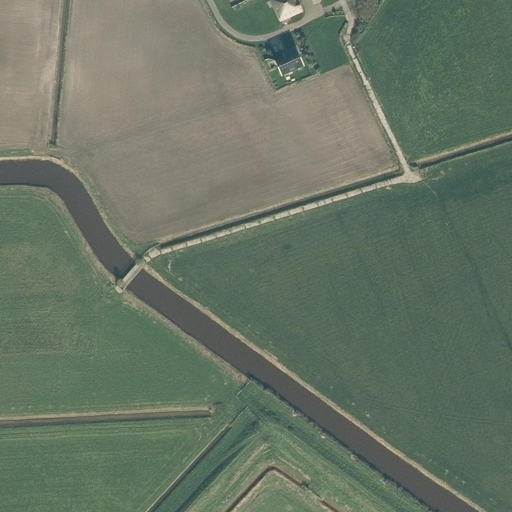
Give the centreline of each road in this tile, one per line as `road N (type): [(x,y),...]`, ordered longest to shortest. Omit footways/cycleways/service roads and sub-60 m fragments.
road 1 (track): [(121,286),(159,250),(409,176),(345,39),(350,18),(343,3)]
road 2 (track): [(209,0),(234,35),(255,40),(343,3)]
